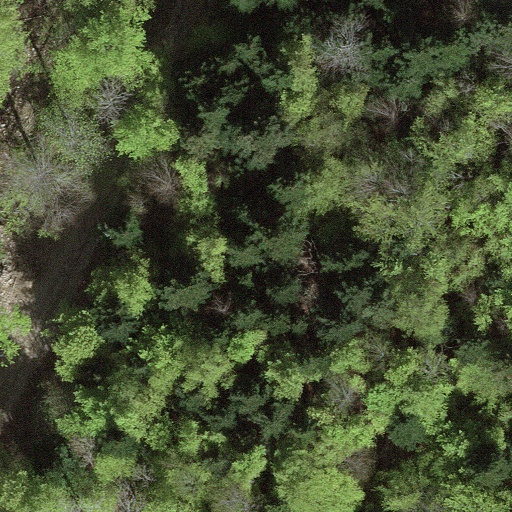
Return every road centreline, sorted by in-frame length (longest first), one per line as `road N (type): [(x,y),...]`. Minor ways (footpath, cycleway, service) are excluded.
road 1 (track): [(0,426),(212,0)]
road 2 (track): [(328,511),(511,388)]
